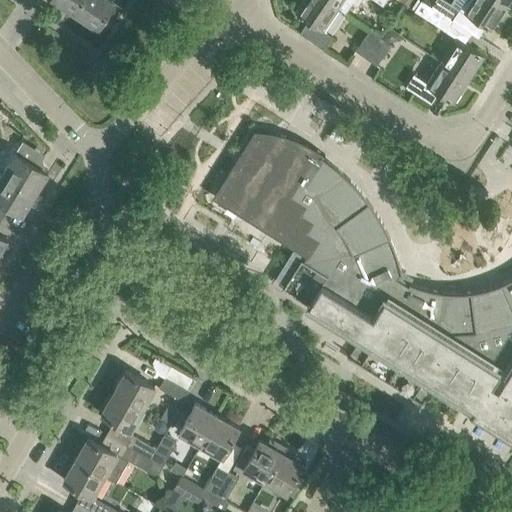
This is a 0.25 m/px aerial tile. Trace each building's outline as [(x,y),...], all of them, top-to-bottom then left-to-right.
[(56,0),(74,12),(82,0),(56,0)] [(110,0),(82,0),(74,12),(97,27),(114,2),(110,0)] [(326,31),(341,9),(328,0),(303,0),(295,11),(308,20),(300,32),(324,49),(333,36),(326,31)] [(328,0),(341,9),(347,13),(356,0),(360,3),(362,0),(379,0),(381,1),(381,0),(328,0)] [(486,25),(492,30),(507,6),(497,0),(470,0),(463,11),(461,10),(461,11),(444,0),(438,0),(434,8),(453,20),(478,36),(486,25)] [(453,20),(434,8),(424,1),(417,12),(446,30),(453,20)] [(356,50),(366,57),(380,37),(370,29),(356,50)] [(391,44),(380,37),(366,57),(377,64),(391,44)] [(456,37),(441,60),(470,79),(485,56),(456,37)] [(454,103),(470,79),(441,60),(427,81),(414,73),(406,86),(431,102),(438,92),(454,103)] [(244,154),(220,192),(258,216),(254,222),(260,227),(269,232),(291,196),(294,199),(299,191),(293,187),(317,148),(297,139),(276,132),(254,129),(240,151),(244,154)] [(291,196),(269,232),(306,255),(304,259),(301,258),(286,282),(283,286),(309,303),(305,308),(358,340),(361,335),(362,335),(373,342),(360,362),(361,363),(413,396),(423,381),(431,386),(443,394),(450,398),(511,436),(511,277),(510,278),(495,285),(479,290),(460,291),(441,291),(439,290),(424,287),(410,282),(409,283),(410,283),(409,285),(397,278),(401,273),(401,274),(402,273),(391,239),(373,207),(350,179),(322,156),(323,155),(324,156),(325,154),(317,148),(293,187),(299,191),(294,199),(291,196)] [(16,152),(3,173),(35,193),(48,172),(16,152)] [(0,217),(8,205),(23,214),(35,193),(3,173),(0,177),(0,217)] [(126,369),(114,391),(143,407),(155,386),(126,369)] [(159,386),(183,400),(190,388),(166,375),(159,386)] [(130,429),(143,407),(114,391),(101,412),(130,429)] [(179,432),(201,444),(218,415),(196,402),(179,432)] [(220,460),(239,427),(218,415),(201,444),(212,450),(209,454),(220,460)] [(164,433),(157,447),(151,458),(162,464),(176,440),(164,433)] [(151,458),(157,447),(132,434),(126,445),(128,446),(151,458)] [(88,436),(76,458),(106,475),(116,481),(129,460),(122,456),(118,454),(88,436)] [(267,442),(260,438),(254,449),(246,445),(233,468),(251,478),(253,473),(265,480),(284,446),(270,438),(267,442)] [(122,456),(129,460),(157,475),(162,464),(151,458),(128,446),(122,456)] [(284,446),(265,480),(287,492),(305,458),(284,446)] [(93,496),(106,475),(76,458),(63,479),(93,496)] [(214,494),(228,470),(218,465),(204,488),(214,494)] [(228,502),(229,501),(226,499),(239,476),(228,470),(214,494),(228,502)] [(223,511),(228,502),(214,494),(204,488),(180,475),(174,486),(206,504),(201,511),(223,511)] [(122,511),(123,511),(99,498),(93,509),(98,511),(122,511)] [(274,511),(254,500),(246,511),(274,511)]
